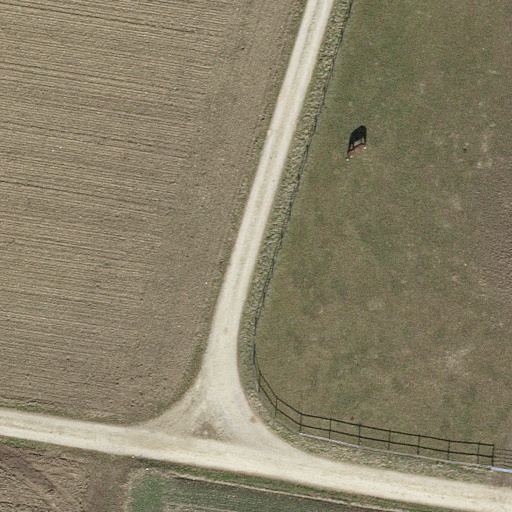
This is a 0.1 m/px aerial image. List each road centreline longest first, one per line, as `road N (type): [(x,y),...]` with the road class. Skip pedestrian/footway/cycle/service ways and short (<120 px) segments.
road 1 (track): [(324,0),(196,452)]
road 2 (track): [(511,502),(196,452)]
road 3 (track): [(196,452),(0,422)]
